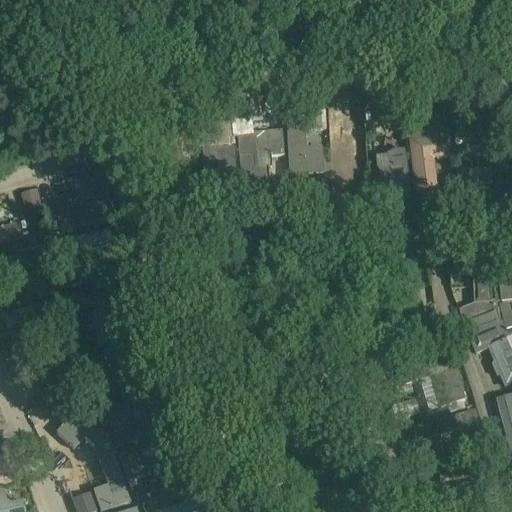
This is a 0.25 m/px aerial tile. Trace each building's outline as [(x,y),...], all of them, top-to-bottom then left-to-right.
[(448,111),(426,112),(428,158),(450,157),(448,111)] [(172,175),(195,171),(187,132),(138,141),(141,156),(167,151),(172,175)] [(310,177),(320,177),(318,141),(288,143),(290,183),(311,182),(310,177)] [(367,176),(367,145),(339,145),(339,196),(366,196),(366,189),(359,189),(359,176),(367,176)] [(376,160),(380,196),(392,195),(401,197),(402,203),(410,202),(405,161),(393,163),(384,159),(376,160)] [(456,173),(461,214),(475,213),(472,189),(492,186),(490,168),(456,173)] [(23,213),(41,210),(38,190),(20,193),(23,213)] [(0,248),(21,243),(16,226),(0,231),(0,248)] [(0,287),(39,281),(35,254),(0,260),(0,287)] [(459,309),(474,347),(508,334),(504,324),(511,320),(511,318),(509,311),(500,315),(487,283),(471,290),(476,302),(459,309)] [(511,335),(487,347),(505,386),(511,382),(511,335)] [(345,385),(322,393),(319,385),(317,379),(314,378),(294,384),(294,385),(293,387),(301,412),(350,397),(345,385)] [(511,405),(511,406),(510,396),(497,399),(507,455),(511,454),(511,405)] [(118,403),(104,406),(110,432),(124,428),(118,403)] [(419,403),(397,404),(398,418),(420,417),(419,403)] [(82,410),(56,430),(71,449),(85,438),(92,448),(104,439),(82,410)] [(327,468),(341,464),(326,416),(292,426),(296,439),(317,433),(327,468)] [(426,424),(413,430),(421,449),(435,443),(426,424)] [(117,451),(135,445),(131,431),(113,437),(117,451)] [(0,440),(0,474),(12,470),(0,440)] [(142,450),(122,452),(123,479),(144,478),(142,450)] [(116,453),(98,458),(106,486),(92,489),(98,511),(99,511),(129,505),(116,453)] [(318,511),(344,511),(335,486),(312,494),(318,511)] [(0,511),(24,511),(22,500),(7,504),(3,488),(0,489),(0,511)] [(186,511),(179,492),(142,506),(143,511),(186,511)]
